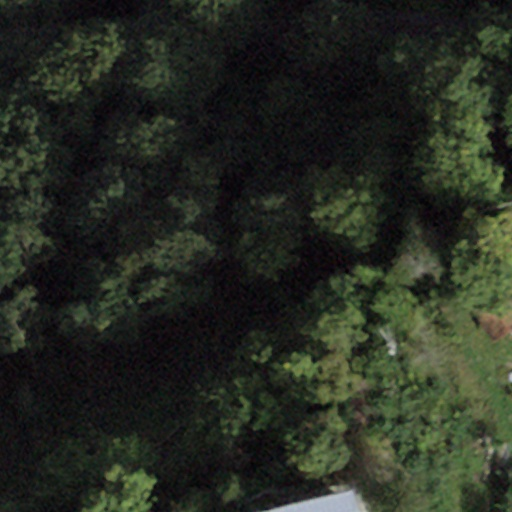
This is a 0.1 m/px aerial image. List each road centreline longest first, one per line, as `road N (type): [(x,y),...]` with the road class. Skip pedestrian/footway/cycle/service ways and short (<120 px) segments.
road 1 (track): [(511,222),(402,266),(149,457),(16,511)]
road 2 (track): [(0,35),(177,67),(359,21),(484,33),(511,22)]
